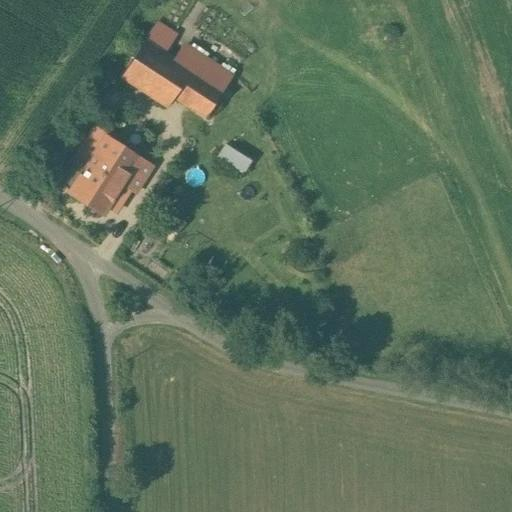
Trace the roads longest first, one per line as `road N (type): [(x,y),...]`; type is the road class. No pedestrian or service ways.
road 1 (unclassified): [(177,307),(248,345),(307,364),(511,411)]
road 2 (unclassified): [(114,511),(101,322)]
